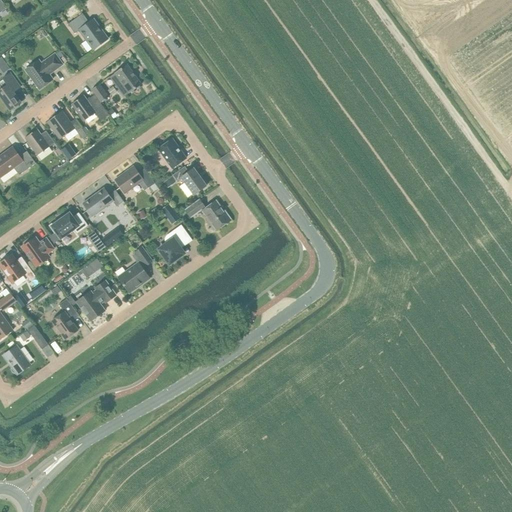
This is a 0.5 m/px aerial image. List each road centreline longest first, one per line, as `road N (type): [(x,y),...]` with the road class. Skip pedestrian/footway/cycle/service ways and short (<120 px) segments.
road 1 (unclassified): [(22,494),(76,446),(228,355),(321,287),(325,253),(247,146)]
road 2 (residential): [(0,387),(22,389),(245,225),(245,214)]
road 3 (residential): [(214,169),(177,122),(163,124),(0,242)]
road 4 (residential): [(0,137),(128,43)]
road 5 (unclassified): [(247,146),(158,24)]
